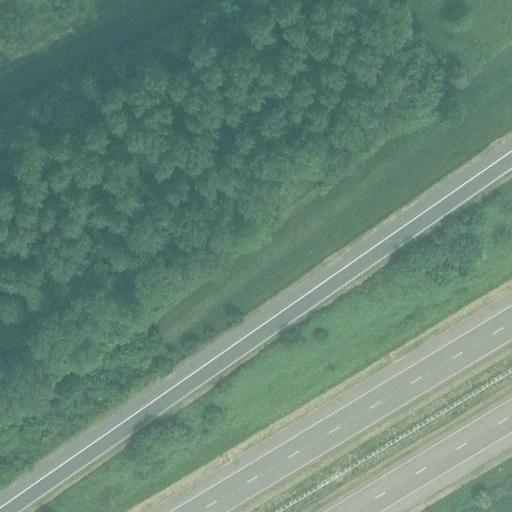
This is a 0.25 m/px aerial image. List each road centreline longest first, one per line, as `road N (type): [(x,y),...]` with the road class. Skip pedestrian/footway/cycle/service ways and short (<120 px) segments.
road 1 (trunk): [(511,158),(7,511)]
road 2 (trunk): [(511,322),(201,511)]
road 3 (trunk): [(359,511),(511,419)]
